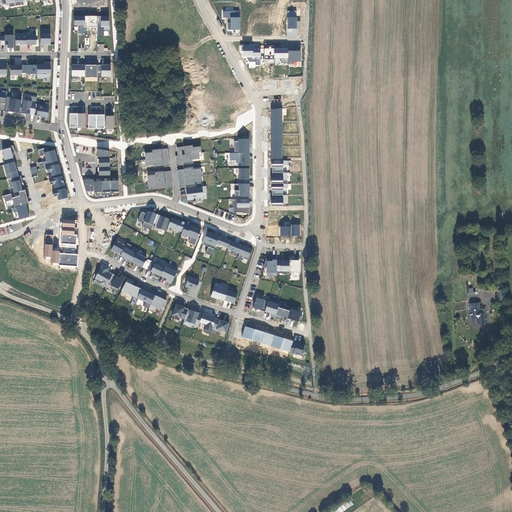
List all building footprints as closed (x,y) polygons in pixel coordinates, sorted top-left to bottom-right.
[(239,10),(223,10),(223,18),(230,18),(230,29),(240,30),(239,10)] [(85,16),(74,16),(74,26),(74,30),(78,30),(78,35),(85,34),(85,28),(85,16)] [(97,16),(85,16),(85,28),(89,28),(89,31),(97,31),(97,24),(97,16)] [(108,16),(97,16),(97,24),(101,24),(101,27),(104,27),(104,36),(109,36),(110,31),(108,16)] [(297,17),(287,17),(287,29),(300,29),(300,21),(297,21),(297,17)] [(8,48),(14,48),(14,33),(5,33),(5,36),(1,36),(0,45),(7,45),(8,48)] [(16,45),(27,45),(27,34),(16,34),(16,45)] [(27,45),(36,45),(36,34),(27,34),(27,45)] [(40,34),(40,45),(50,45),(51,34),(40,34)] [(253,45),(243,45),(243,57),(261,57),(260,48),(253,48),(253,45)] [(275,48),(260,48),(261,57),(260,60),(274,60),(274,58),(275,48)] [(288,48),(275,48),(274,58),(288,58),(288,50),(288,48)] [(301,51),(288,50),(288,58),(288,64),(293,64),(293,62),(301,62),(301,51)] [(22,65),(10,64),(10,75),(21,76),(22,73),(22,65)] [(37,65),(22,65),(22,73),(26,73),(27,74),(37,74),(37,65)] [(37,65),(37,74),(51,75),(51,65),(37,65)] [(86,65),(72,65),(72,71),(72,79),(78,79),(78,76),(85,76),(85,71),(86,65)] [(97,65),(86,65),(85,76),(86,82),(97,82),(97,77),(97,65)] [(111,65),(97,65),(97,77),(111,78),(111,65)] [(0,109),(0,110),(9,111),(11,99),(11,97),(6,97),(6,98),(0,97),(0,103),(1,104),(0,109)] [(9,111),(19,113),(21,100),(11,99),(9,111)] [(22,113),(35,116),(36,108),(31,108),(32,102),(23,101),(22,113)] [(37,115),(48,117),(50,108),(38,106),(37,115)] [(77,114),(69,113),(69,127),(78,127),(77,114)] [(86,113),(77,114),(78,127),(85,127),(86,113)] [(104,115),(96,115),(96,128),(104,128),(104,115)] [(114,116),(105,116),(106,129),(114,129),(114,116)] [(250,139),(238,138),(239,153),(241,153),(249,153),(250,139)] [(178,156),(175,156),(176,164),(193,162),(192,160),(200,159),(199,153),(201,152),(201,146),(193,147),(193,145),(177,147),(178,156)] [(5,164),(15,161),(10,147),(2,150),(5,164)] [(47,148),(38,150),(40,155),(44,154),(46,161),(39,162),(40,168),(45,167),(48,166),(47,164),(58,161),(55,151),(48,151),(47,148)] [(109,151),(97,149),(97,159),(99,159),(109,158),(109,151)] [(152,153),(144,153),(146,167),(154,167),(170,166),(168,149),(152,150),(152,153)] [(249,153),(241,153),(240,168),(249,168),(249,153)] [(110,167),(109,158),(99,159),(99,167),(110,167)] [(283,161),(271,160),(271,167),(273,168),(272,173),(283,173),(283,161)] [(7,179),(19,176),(15,161),(5,164),(3,165),(7,179)] [(59,164),(48,166),(45,167),(47,173),(51,172),(52,178),(62,176),(59,164)] [(110,177),(110,167),(99,167),(99,177),(110,177)] [(193,168),(177,170),(179,186),(195,184),(195,182),(203,181),(201,169),(193,169),(193,168)] [(249,168),(239,168),(239,183),(250,183),(249,168)] [(155,175),(147,176),(149,190),(157,189),(173,188),(171,171),(155,173),(155,175)] [(283,173),(272,173),(271,183),(283,183),(283,173)] [(62,176),(52,178),(49,179),(50,185),(54,184),(56,191),(66,188),(62,176)] [(94,179),(85,179),(86,191),(94,192),(94,181),(94,179)] [(18,192),(22,191),(19,180),(11,182),(14,193),(18,192)] [(102,181),(94,181),(94,192),(102,192),(102,181)] [(110,181),(102,181),(102,192),(110,192),(110,181)] [(118,181),(110,181),(110,192),(118,191),(118,181)] [(250,183),(239,183),(239,199),(249,200),(250,183)] [(283,183),(271,183),(270,191),(272,191),(272,195),(283,195),(283,183)] [(202,186),(186,188),(187,200),(203,198),(202,186)] [(66,188),(56,191),(52,192),(54,198),(57,197),(59,203),(69,200),(66,188)] [(12,200),(14,208),(16,207),(26,205),(28,204),(25,190),(22,191),(18,192),(20,196),(12,198),(11,194),(4,196),(6,202),(12,200)] [(283,195),(272,195),(272,204),(283,204),(283,195)] [(239,199),(237,200),(237,207),(250,208),(249,200),(239,199)] [(16,207),(19,219),(30,217),(26,205),(16,207)] [(165,231),(170,219),(147,211),(146,213),(141,212),(138,220),(144,222),(142,226),(152,229),(153,227),(165,231)] [(188,242),(196,245),(201,227),(171,218),(168,228),(182,232),(181,236),(189,239),(188,242)] [(280,236),(300,236),(300,225),(290,224),(290,222),(284,222),(284,227),(280,226),(280,236)] [(248,260),(252,248),(207,231),(202,244),(208,246),(206,253),(212,255),(216,244),(240,253),(238,258),(243,260),(244,258),(248,260)] [(74,235),(62,234),(61,243),(76,244),(77,235),(74,235)] [(110,252),(147,268),(151,260),(130,250),(133,245),(117,238),(110,252)] [(53,245),(45,244),(44,257),(51,257),(52,251),(53,245)] [(60,251),(52,251),(51,257),(51,263),(59,263),(60,253),(60,251)] [(78,254),(60,253),(59,265),(77,266),(78,254)] [(290,280),(300,280),(300,260),(267,259),(266,276),(277,277),(277,271),(290,272),(290,280)] [(144,268),(150,271),(153,265),(148,262),(144,268)] [(165,282),(172,284),(177,271),(154,262),(150,272),(167,278),(165,282)] [(120,277),(108,272),(110,267),(102,264),(94,282),(118,292),(125,276),(121,274),(120,277)] [(197,290),(199,280),(188,277),(185,287),(197,290)] [(167,299),(132,285),(134,281),(127,278),(121,292),(145,302),(143,306),(154,311),(155,307),(162,310),(167,299)] [(215,282),(211,298),(235,303),(237,292),(228,289),(229,285),(215,282)] [(271,315),(299,322),(302,311),(290,309),(290,310),(279,307),(280,303),(255,298),(253,308),(271,312),(271,315)] [(478,303),(470,303),(470,310),(470,319),(476,319),(476,322),(479,325),(485,325),(484,313),(484,309),(479,309),(478,303)] [(176,317),(175,321),(178,322),(180,318),(184,319),(188,308),(176,304),(172,315),(176,317)] [(226,333),(230,322),(202,313),(189,309),(184,323),(198,328),(200,323),(205,324),(203,332),(210,334),(212,328),(226,333)] [(302,355),(305,344),(245,327),(241,338),(302,355)] [(333,511),(343,511),(354,504),(349,498),(332,510),(333,511)]
